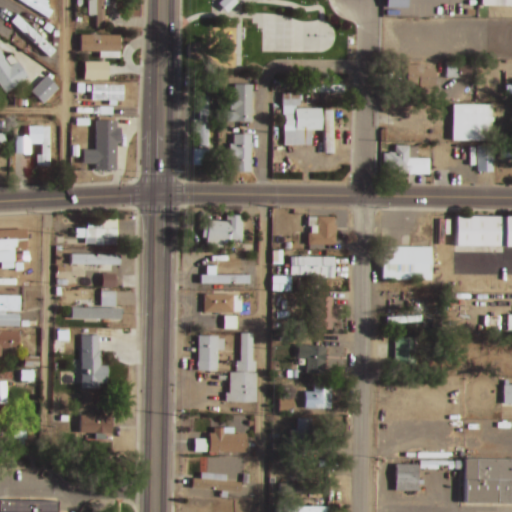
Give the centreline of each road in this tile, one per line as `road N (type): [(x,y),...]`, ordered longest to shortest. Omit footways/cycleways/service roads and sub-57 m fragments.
road 1 (residential): [(358,511),(366,29),(358,0)]
road 2 (residential): [(511,197),(159,194)]
road 3 (secondary): [(159,194),(153,511)]
road 4 (secondary): [(159,194),(161,0)]
road 5 (tertiary): [(159,194),(0,200)]
